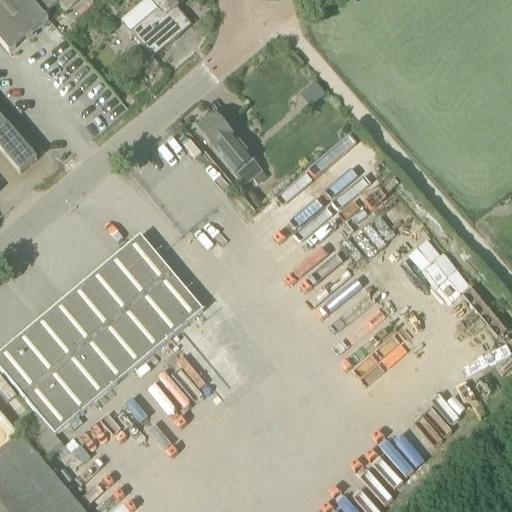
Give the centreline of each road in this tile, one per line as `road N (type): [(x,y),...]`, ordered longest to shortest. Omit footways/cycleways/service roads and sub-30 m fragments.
road 1 (unknown): [(190,503),(278,418),(284,372),(255,323),(99,163)]
road 2 (track): [(511,274),(279,12)]
road 3 (unclassified): [(0,248),(264,23)]
